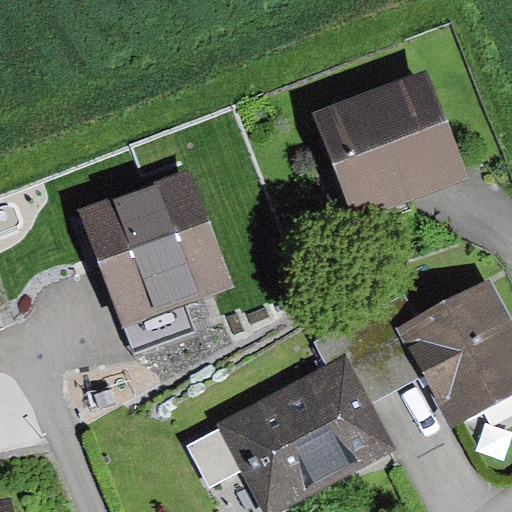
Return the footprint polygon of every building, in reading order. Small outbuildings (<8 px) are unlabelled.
[(428,68),(315,111),(354,216),(468,174),(428,68)] [(192,171),(81,212),(122,323),(232,283),(192,171)] [(419,316),(396,329),(422,377),(450,429),(511,395),(511,324),(488,279),(419,316)] [(315,342),(329,366),(348,356),(374,403),(422,377),(396,329),(419,316),(406,293),(315,342)] [(329,366),(218,426),(220,429),(186,446),(209,488),(242,471),(264,511),(272,511),(396,446),(374,403),(348,356),(329,366)] [(0,511),(17,511),(14,495),(0,498),(0,511)]
